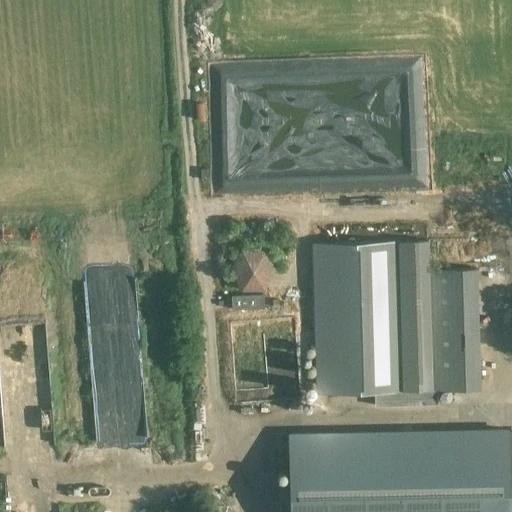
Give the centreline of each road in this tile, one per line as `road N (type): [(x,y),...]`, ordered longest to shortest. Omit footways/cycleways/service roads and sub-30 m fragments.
road 1 (track): [(179,0),(214,414),(233,424)]
road 2 (unclassified): [(233,424),(511,407)]
